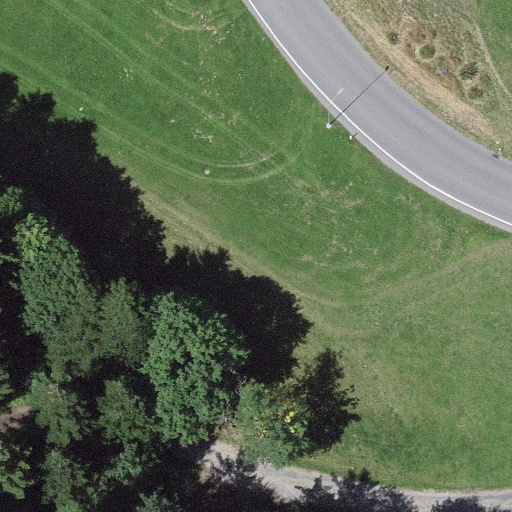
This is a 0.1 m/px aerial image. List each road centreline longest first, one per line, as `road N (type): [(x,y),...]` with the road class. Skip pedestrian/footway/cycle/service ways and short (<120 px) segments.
road 1 (track): [(427,511),(337,502),(222,466),(116,408),(46,405),(0,414)]
road 2 (tertiary): [(511,197),(453,173),(347,76),(289,0)]
